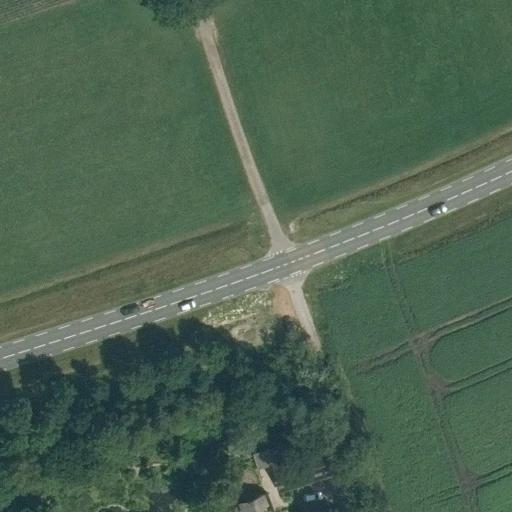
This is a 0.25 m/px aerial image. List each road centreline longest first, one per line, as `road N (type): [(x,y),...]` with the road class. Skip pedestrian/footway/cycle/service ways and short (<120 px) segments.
road 1 (tertiary): [(0,358),(287,264)]
road 2 (unclassified): [(287,264),(192,0)]
road 3 (tertiary): [(287,264),(511,171)]
road 4 (track): [(305,318),(369,511)]
